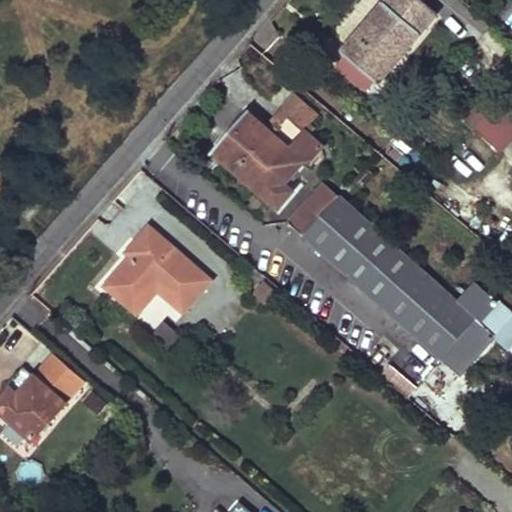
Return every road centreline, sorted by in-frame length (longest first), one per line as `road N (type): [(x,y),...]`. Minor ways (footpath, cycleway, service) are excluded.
road 1 (residential): [(0,304),(264,0)]
road 2 (unknown): [(147,135),(392,350)]
